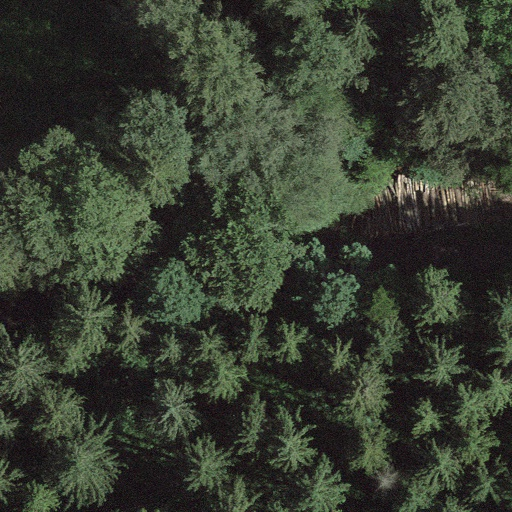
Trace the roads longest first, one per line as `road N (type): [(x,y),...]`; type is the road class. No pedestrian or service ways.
road 1 (track): [(335,256),(145,270),(0,302)]
road 2 (track): [(511,242),(335,256)]
